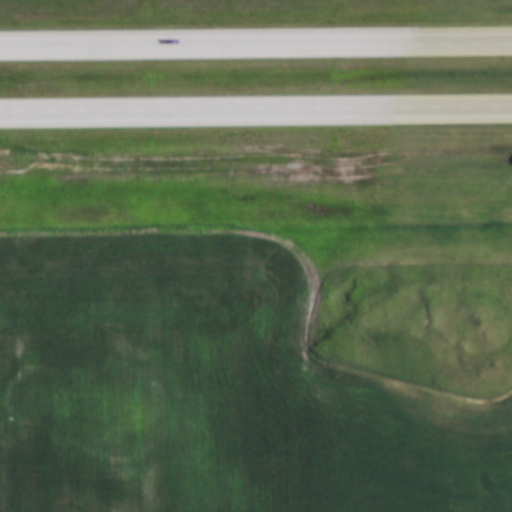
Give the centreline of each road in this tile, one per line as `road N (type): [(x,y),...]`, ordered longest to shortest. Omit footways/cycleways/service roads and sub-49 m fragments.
road 1 (motorway): [(0,112),(511,107)]
road 2 (motorway): [(511,35),(0,40)]
